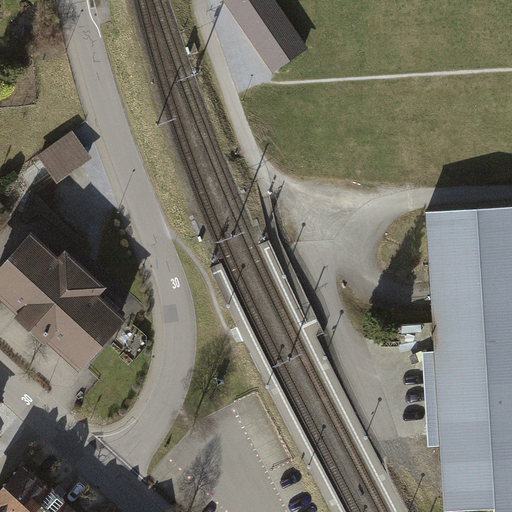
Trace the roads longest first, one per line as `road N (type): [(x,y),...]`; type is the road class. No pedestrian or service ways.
road 1 (unclassified): [(81,0),(179,322),(176,369),(160,414),(109,474)]
road 2 (tertiary): [(0,377),(109,474)]
